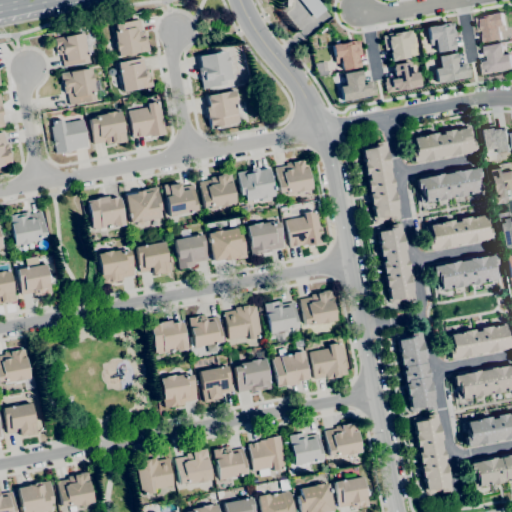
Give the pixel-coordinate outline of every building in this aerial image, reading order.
[(314,18),(298,0),(316,0),(324,9),(314,18)] [(475,17),(477,32),(482,32),(483,43),(507,40),(504,14),(475,17)] [(117,57),(116,51),(115,52),(113,43),(115,43),(113,31),(114,31),(113,25),(139,20),(141,31),(143,31),(145,41),(146,41),(148,50),(117,57)] [(454,37),(451,22),(426,27),(431,54),(452,49),(450,38),(454,37)] [(411,49),(408,31),(380,36),(383,52),(387,51),(389,62),(407,58),(406,50),(411,49)] [(62,67),(60,56),(57,56),(56,53),(54,53),(52,39),(81,33),(87,62),(62,67)] [(330,44),(333,63),(338,62),(339,70),(357,68),(356,55),(359,55),(357,41),(330,44)] [(484,46),(485,59),(476,60),(477,74),(511,70),(511,66),(511,54),(503,55),(502,44),(484,46)] [(200,89),(197,69),(199,69),(197,56),(224,51),(226,57),(227,57),(228,64),(227,64),(230,80),(223,81),(224,85),(200,89)] [(469,78),(466,64),(455,66),(453,53),(435,56),(437,68),(431,69),(434,84),(469,78)] [(93,64),(91,57),(99,56),(100,63),(93,64)] [(121,92),(116,63),(142,58),(144,70),(146,69),(147,72),(148,72),(151,87),(121,92)] [(390,65),(391,77),(381,78),(383,93),(418,88),(416,72),(409,73),(408,62),(390,65)] [(68,105),(66,94),(63,94),(61,82),(60,82),(58,73),(89,68),(90,74),(91,73),(93,83),(92,83),(94,94),(91,95),(92,101),(68,105)] [(339,101),(374,96),(371,81),(360,83),(358,71),(341,74),(343,86),(337,87),(339,101)] [(209,129),(207,120),(206,120),(203,108),(207,107),(205,96),(233,90),(235,101),(234,101),(238,121),(236,121),(236,123),(209,129)] [(131,138),(126,112),(146,108),(145,104),(155,102),(156,107),(159,106),(164,134),(150,137),(149,136),(143,137),(143,136),(131,138)] [(105,145),(104,141),(92,145),(85,120),(93,118),(93,116),(104,113),(112,110),(113,112),(117,111),(120,120),(123,122),(125,127),(122,130),(125,142),(116,144),(115,142),(105,145)] [(54,153),(50,127),(51,127),(50,122),(61,120),(61,123),(82,119),(86,147),(76,148),(76,149),(54,153)] [(505,126),(478,131),(481,151),(493,148),(494,154),(509,152),(505,126)] [(411,162),(410,153),(412,152),(411,142),(412,142),(411,138),(424,136),(424,135),(436,133),(436,135),(441,134),(441,131),(452,129),(452,130),(466,128),(467,133),(468,133),(469,141),(473,141),(474,151),(464,152),(465,154),(447,156),(437,157),(437,158),(411,162)] [(0,166),(0,132),(2,132),(4,144),(6,144),(11,165),(0,166)] [(375,222),(375,218),(372,218),(370,208),(371,207),(371,205),(369,206),(366,195),(369,194),(368,192),(366,192),(364,181),(367,180),(366,175),(363,175),(361,165),(363,164),(359,150),(365,149),(365,147),(372,145),(372,143),(382,140),(384,150),(389,168),(387,169),(389,178),(390,178),(392,187),(391,187),(392,191),(396,209),(395,209),(397,219),(385,222),(385,220),(375,222)] [(285,195),(284,192),(278,193),(273,168),(284,166),(284,164),(305,159),(307,168),(306,168),(306,172),(309,173),(310,177),(308,179),(310,189),(285,195)] [(491,204),(506,202),(505,191),(511,189),(511,165),(487,169),(491,204)] [(421,202),(419,189),(416,189),(414,180),(424,178),(423,176),(440,173),(440,174),(450,173),(450,171),(468,168),(468,169),(478,167),(480,177),(476,178),(478,186),(476,186),(477,192),(464,195),(464,196),(454,198),(453,196),(448,197),(449,199),(436,201),(436,199),(421,202)] [(244,201),(243,197),(239,198),(234,173),(256,168),(257,171),(267,168),(272,196),(268,197),(268,198),(260,200),(259,198),(244,201)] [(220,208),(219,206),(207,208),(206,207),(202,208),(197,182),(209,180),(208,177),(219,175),(219,174),(228,172),(231,185),(233,187),(234,191),(232,194),(234,203),(228,204),(228,206),(220,208)] [(167,216),(161,187),(179,183),(180,187),(191,185),(196,210),(167,216)] [(134,226),(134,223),(128,224),(123,196),(134,194),(134,192),(146,189),(145,189),(155,187),(159,211),(156,211),(157,217),(140,220),(141,225),(134,226)] [(93,230),(93,228),(91,229),(85,200),(107,196),(107,199),(118,197),(124,226),(113,228),(112,226),(93,230)] [(19,245),(18,243),(13,245),(7,215),(28,211),(29,214),(40,212),(44,236),(38,238),(39,239),(27,242),(28,244),(19,245)] [(288,248),(282,220),(302,216),(301,213),(312,211),(313,216),(316,216),(321,244),(307,247),(306,245),(300,246),(300,245),(288,248)] [(511,244),(511,221),(510,221),(509,212),(495,213),(499,246),(511,244)] [(427,250),(425,240),(428,239),(426,226),(440,223),(440,222),(452,219),(453,222),(458,221),(457,218),(469,216),(469,218),(482,215),(483,221),(484,221),(485,228),(489,227),(491,238),(464,243),(464,242),(454,244),(454,246),(437,249),(437,248),(427,250)] [(250,256),(243,227),(250,226),(249,224),(259,222),(259,224),(270,222),(270,223),(277,222),(282,248),(270,250),(271,253),(250,256)] [(402,302),(402,300),(392,302),(392,300),(388,300),(386,288),(384,288),(382,276),(385,276),(384,273),(381,274),(379,263),(382,262),(381,256),(378,257),(375,242),(377,241),(375,232),(381,231),(381,229),(388,228),(387,225),(397,223),(399,233),(400,232),(403,250),(402,250),(404,260),(406,260),(407,269),(406,269),(406,273),(408,273),(411,290),(410,290),(412,300),(402,302)] [(223,262),(223,259),(212,262),(206,234),(212,232),(220,230),(220,231),(235,228),(236,235),(240,235),(245,257),(223,262)] [(178,269),(172,241),(201,235),(205,260),(193,262),(194,266),(178,269)] [(151,275),(150,271),(138,273),(133,248),(163,242),(169,273),(159,275),(159,274),(151,275)] [(101,286),(96,255),(101,254),(101,253),(110,251),(110,252),(121,250),(121,251),(128,250),(132,275),(120,277),(121,280),(113,282),(113,284),(101,286)] [(511,252),(503,254),(507,288),(511,287),(511,252)] [(438,290),(435,276),(433,277),(431,267),(440,265),(440,263),(457,260),(458,262),(468,260),(467,259),(485,255),(486,257),(494,255),(496,264),(493,265),(494,270),(499,269),(501,277),(480,282),(481,283),(470,285),(469,282),(463,283),(463,286),(452,289),(452,287),(438,290)] [(36,297),(36,295),(33,296),(32,293),(20,295),(15,270),(44,264),(50,294),(36,297)] [(0,303),(0,271),(3,271),(8,270),(14,301),(0,303)] [(309,325),(309,324),(301,325),(297,300),(309,297),(308,294),(319,292),(319,291),(330,289),(332,303),(334,304),(334,308),(333,310),(335,321),(329,322),(329,324),(321,325),(320,323),(309,325)] [(267,334),(262,304),(277,301),(277,303),(279,302),(280,305),(291,303),(296,328),(267,334)] [(247,340),(246,336),(226,340),(221,313),(233,310),(233,307),(246,305),(246,306),(254,305),(259,333),(256,333),(257,338),(247,340)] [(192,348),(186,318),(196,316),(200,315),(201,317),(204,316),(204,319),(216,316),(221,342),(192,348)] [(155,354),(155,353),(153,353),(147,325),(169,321),(170,323),(181,321),(181,322),(187,350),(176,352),(175,350),(155,354)] [(458,359),(457,357),(447,359),(445,350),(449,349),(447,341),(449,340),(447,335),(460,333),(460,331),(472,329),(472,331),(478,330),(477,328),(489,326),(489,327),(500,325),(500,323),(504,322),(504,324),(506,324),(508,332),(503,333),(504,338),(509,337),(511,347),(500,350),(500,351),(485,354),(484,352),(474,354),(474,355),(458,359)] [(421,411),(420,407),(409,410),(406,396),(404,396),(402,385),(404,384),(404,382),(402,382),(400,372),(403,371),(401,365),(399,365),(397,355),(398,354),(395,341),(401,339),(401,338),(408,337),(408,333),(418,331),(420,341),(424,359),(422,359),(424,367),(426,367),(428,378),(426,379),(432,409),(421,411)] [(294,348),(293,341),(301,339),(303,346),(294,348)] [(327,382),(327,379),(325,380),(324,377),(312,379),(307,353),(325,349),(324,345),(337,342),(338,347),(340,347),(345,374),(338,376),(339,379),(327,382)] [(2,384),(2,382),(0,382),(0,355),(3,355),(2,352),(23,348),(25,361),(27,362),(28,367),(26,368),(28,378),(22,379),(23,381),(13,383),(2,384)] [(274,387),(270,360),(272,360),(271,357),(277,356),(276,350),(283,349),(284,354),(300,351),(305,380),(295,381),(296,385),(285,387),(285,385),(274,387)] [(237,393),(231,368),(238,366),(238,364),(248,361),(255,359),(254,353),(261,351),(269,387),(249,392),(249,390),(237,393)] [(458,399),(457,395),(455,396),(451,376),(460,375),(460,373),(478,370),(478,371),(488,369),(487,368),(506,365),(506,366),(511,365),(511,388),(502,391),(502,392),(490,394),(490,392),(484,393),(485,395),(472,398),(472,397),(458,399)] [(203,403),(196,373),(224,366),(231,392),(218,394),(219,398),(211,400),(212,401),(203,403)] [(163,408),(158,379),(164,378),(163,376),(173,375),(173,376),(183,374),(184,376),(191,374),(195,400),(183,402),(183,404),(163,408)] [(18,437),(17,432),(6,434),(1,409),(28,403),(32,422),(34,421),(36,433),(18,437)] [(464,447),(462,436),(465,435),(463,422),(477,419),(489,416),(489,418),(495,417),(494,415),(506,413),(506,414),(511,412),(511,439),(501,441),(501,439),(491,441),(491,443),(473,446),(473,445),(464,447)] [(428,496),(427,490),(424,491),(418,467),(421,466),(420,464),(418,464),(415,454),(418,453),(416,447),(415,447),(412,436),(414,436),(410,419),(432,414),(435,422),(439,440),(438,440),(441,450),(444,459),(442,460),(443,464),(442,464),(447,481),(446,482),(448,490),(428,496)] [(332,458),(331,455),(327,456),(322,431),(333,428),(333,426),(354,422),(356,434),(358,436),(359,440),(357,442),(359,452),(354,453),(354,455),(345,457),(344,455),(332,458)] [(292,465),(286,436),(302,433),(302,434),(303,434),(304,437),(317,434),(321,459),(292,465)] [(272,472),(271,467),(252,471),(246,444),(258,441),(264,440),(264,439),(278,436),(284,464),(281,465),(282,470),(272,472)] [(217,480),(211,450),(225,447),(226,448),(228,447),(229,451),(241,448),(246,473),(227,477),(217,480)] [(178,486),(173,458),(184,456),(184,454),(195,452),(195,451),(204,449),(210,480),(204,481),(205,482),(196,484),(195,482),(178,486)] [(475,486),(472,473),(469,473),(467,463),(477,462),(477,461),(495,457),(495,458),(504,456),(511,454),(511,480),(507,482),(506,479),(501,480),(501,483),(490,485),(489,483),(475,486)] [(142,496),(141,491),(139,491),(134,463),(146,461),(145,459),(157,457),(157,460),(167,458),(172,486),(152,489),(153,494),(142,496)] [(327,471),(325,463),(332,462),(334,469),(327,471)] [(66,508),(66,506),(59,507),(55,482),(66,480),(65,477),(78,474),(86,472),(92,502),(87,503),(87,505),(77,507),(77,506),(66,508)] [(349,509),(348,506),(336,508),(331,482),(361,477),(366,506),(349,509)] [(43,511),(19,511),(19,510),(18,510),(17,507),(19,507),(16,488),(26,486),(26,484),(36,482),(36,483),(47,481),(51,504),(48,504),(49,511),(43,511)] [(297,511),(295,496),(299,495),(298,488),(313,486),(313,485),(321,483),(321,484),(326,483),(332,511),(326,511),(297,511)] [(257,511),(255,497),(288,491),(291,511),(257,511)] [(0,511),(0,493),(10,492),(14,511),(0,511)] [(222,511),(221,504),(250,498),(252,511),(222,511)]
